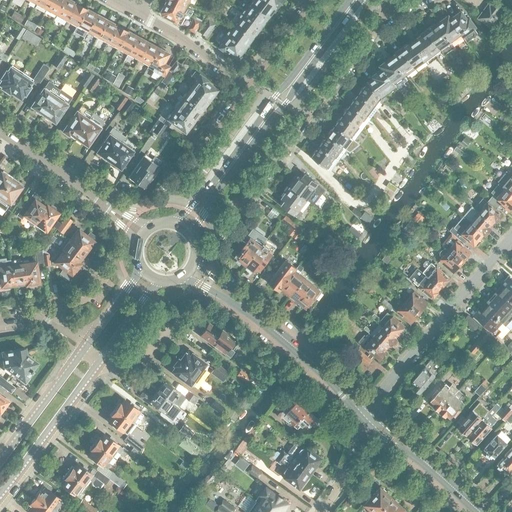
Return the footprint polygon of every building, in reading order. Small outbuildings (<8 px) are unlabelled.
[(36,0),(35,4),(45,9),(50,0),(36,0)] [(50,0),(45,9),(55,15),(63,0),(50,0)] [(69,0),(63,0),(55,15),(66,21),(75,3),(69,0)] [(168,0),(166,4),(184,14),(191,17),(194,11),(187,8),(189,3),(182,0),(168,0)] [(267,0),(253,0),(250,4),(269,18),(277,7),(267,0)] [(504,6),(499,3),(495,0),(490,7),(489,6),(480,18),(493,28),(502,15),(500,13),(504,6)] [(75,3),(66,21),(76,26),(85,9),(75,3)] [(166,4),(162,12),(163,15),(171,19),(170,21),(176,24),(177,22),(179,23),(184,14),(166,4)] [(250,4),(243,14),(261,28),(269,18),(250,4)] [(76,26),(73,31),(83,37),(86,32),(96,14),(85,9),(76,26)] [(13,19),(21,23),(24,17),(17,12),(13,19)] [(448,17),(462,35),(465,39),(475,31),(473,28),(475,26),(470,18),(468,20),(461,12),(451,19),(449,17),(448,17)] [(96,14),(86,32),(96,37),(106,20),(96,14)] [(243,14),(235,24),(253,38),(261,28),(243,14)] [(216,24),(213,22),(215,20),(210,15),(207,19),(209,21),(215,25),(216,24)] [(451,43),(462,35),(448,17),(438,25),(451,43)] [(201,22),(198,20),(194,18),(189,29),(196,33),(196,32),(201,22)] [(106,20),(96,37),(107,43),(116,25),(106,20)] [(206,36),(215,25),(209,21),(201,32),(206,36)] [(18,39),(25,28),(19,24),(12,36),(18,39)] [(235,24),(227,34),(246,48),(253,38),(235,24)] [(116,25),(107,43),(117,48),(126,31),(116,25)] [(441,51),(451,43),(438,25),(434,28),(432,25),(425,30),(441,51)] [(26,29),(23,35),(28,39),(32,33),(30,32),(26,29)] [(426,61),(441,51),(425,30),(420,35),(421,37),(416,40),(423,50),(419,52),(426,61)] [(126,31),(117,48),(127,54),(137,36),(126,31)] [(227,34),(220,45),(221,46),(220,47),(227,52),(228,50),(238,58),(246,48),(227,34)] [(137,36),(127,54),(137,60),(147,42),(137,36)] [(415,69),(426,61),(419,52),(423,50),(416,40),(408,46),(407,44),(400,49),(408,59),(415,69)] [(147,42),(137,60),(147,65),(157,48),(147,42)] [(147,65),(146,68),(162,76),(167,66),(162,64),(168,54),(157,48),(147,65)] [(415,69),(408,59),(400,49),(395,53),(396,55),(391,58),(405,77),(415,69)] [(59,70),(68,57),(61,52),(53,65),(59,70)] [(394,84),(405,77),(391,58),(381,66),(382,67),(382,68),(396,88),(397,87),(394,84)] [(176,61),(168,71),(173,75),(181,64),(176,61)] [(50,68),(43,64),(36,74),(43,78),(50,68)] [(9,91),(22,73),(12,66),(9,70),(7,69),(1,79),(2,80),(0,82),(0,85),(2,86),(1,88),(2,89),(2,91),(5,93),(9,91)] [(92,70),(100,76),(103,72),(94,67),(95,66),(94,66),(92,70)] [(383,98),(396,88),(382,68),(376,72),(377,74),(373,77),(374,78),(368,82),(367,83),(381,96),(382,98),(384,101),(384,100),(383,98)] [(86,88),(94,75),(87,71),(79,83),(86,88)] [(168,71),(161,82),(165,85),(173,75),(168,71)] [(195,79),(190,87),(202,96),(208,101),(211,96),(216,90),(206,82),(207,81),(194,71),(191,76),(195,79)] [(112,81),(115,76),(108,72),(105,78),(112,81)] [(31,85),(30,84),(32,80),(22,73),(9,91),(20,99),(23,94),(25,95),(31,85)] [(93,93),(101,80),(94,75),(86,88),(93,93)] [(118,87),(121,82),(115,78),(112,83),(118,87)] [(44,87),(31,106),(35,109),(35,112),(40,115),(42,113),(43,114),(59,90),(52,86),(53,85),(48,81),(44,87)] [(382,98),(381,96),(367,83),(364,87),(363,87),(359,92),(360,93),(359,95),(361,96),(378,109),(384,101),(382,98)] [(131,95),(134,89),(128,86),(125,91),(131,95)] [(182,96),(182,97),(200,111),(208,101),(202,96),(190,87),(182,96)] [(59,90),(43,114),(44,114),(43,117),(47,120),(50,119),(55,122),(72,97),(60,89),(59,90)] [(128,99),(124,96),(121,94),(112,106),(119,111),(128,99)] [(378,109),(361,96),(359,95),(356,98),(355,98),(352,102),(352,103),(351,105),(370,119),(378,109)] [(182,97),(174,108),(192,122),(200,111),(182,97)] [(135,104),(129,100),(128,99),(119,111),(126,116),(135,104)] [(77,110),(63,131),(74,139),(92,113),(81,105),(77,110)] [(363,129),(370,119),(351,105),(349,108),(347,108),(344,112),(344,114),(343,115),(363,129)] [(160,116),(158,118),(159,119),(160,120),(167,125),(173,130),(176,124),(185,131),(192,122),(174,108),(165,120),(160,116)] [(92,113),(74,139),(82,144),(83,142),(87,145),(104,121),(92,113)] [(355,140),(363,129),(343,115),(341,118),(339,118),(336,122),(336,124),(336,125),(355,140)] [(154,117),(146,129),(151,133),(152,132),(160,120),(159,119),(158,120),(154,117)] [(160,120),(152,132),(159,136),(164,129),(167,125),(160,120)] [(347,150),(355,140),(336,125),(333,128),(332,128),(328,133),(329,135),(328,136),(347,150)] [(122,141),(124,137),(112,129),(109,133),(110,134),(97,153),(102,156),(101,158),(105,161),(108,160),(122,141)] [(339,161),(347,150),(328,136),(325,139),(324,139),(321,143),(321,145),(320,146),(339,161)] [(461,143),(465,146),(470,141),(465,137),(461,143)] [(120,168),(133,149),(122,141),(108,160),(109,161),(109,164),(113,167),(115,165),(120,168)] [(331,171),(339,161),(320,146),(317,149),(316,149),(312,154),(313,156),(312,156),(331,171)] [(151,161),(144,156),(128,177),(143,188),(159,166),(158,165),(161,161),(154,157),(151,161)] [(0,195),(11,179),(8,177),(10,175),(3,171),(2,173),(1,172),(0,173),(0,195)] [(291,187),(308,199),(316,189),(314,188),(318,183),(306,174),(302,179),(299,176),(291,187)] [(511,192),(511,175),(507,181),(502,177),(498,181),(506,187),(511,192)] [(0,207),(4,211),(8,205),(21,186),(22,184),(16,179),(14,182),(11,179),(0,195),(0,207)] [(300,210),(308,199),(291,187),(283,198),(286,200),(282,205),(295,214),(299,218),(303,213),(300,210)] [(511,208),(511,192),(506,187),(498,197),(494,194),(490,199),(489,200),(498,207),(503,202),(504,203),(502,204),(510,211),(511,208)] [(37,198),(39,196),(34,193),(27,203),(26,203),(18,215),(19,216),(24,215),(35,223),(47,205),(37,198)] [(489,200),(490,199),(485,194),(482,197),(488,201),(483,207),(479,204),(475,208),(493,223),(496,220),(498,222),(504,215),(488,201),(489,200)] [(46,230),(58,213),(57,211),(58,209),(51,205),(50,207),(47,205),(35,223),(46,230)] [(463,215),(485,234),(486,235),(492,229),(490,227),(493,223),(475,208),(472,205),(463,215)] [(463,215),(450,231),(451,232),(465,243),(468,239),(474,245),(485,234),(463,215)] [(292,227),(295,223),(286,216),(283,220),(292,227)] [(67,217),(58,230),(63,234),(72,221),(67,217)] [(417,237),(423,230),(411,220),(402,230),(414,240),(413,242),(418,246),(428,255),(432,249),(422,241),(417,237)] [(283,230),(287,225),(282,221),(279,226),(283,230)] [(293,236),(300,226),(295,223),(292,227),(288,233),(293,236)] [(293,236),(297,240),(305,230),(300,226),(293,236)] [(79,230),(70,241),(87,254),(95,244),(93,242),(96,238),(90,233),(87,236),(79,230)] [(247,267),(263,245),(255,239),(252,237),(239,254),(242,257),(240,260),(241,261),(241,262),(247,267)] [(67,238),(60,249),(63,251),(80,264),(87,254),(70,241),(67,238)] [(324,242),(320,238),(315,245),(319,248),(324,242)] [(270,250),(274,245),(267,240),(263,245),(247,267),(252,271),(253,270),(254,271),(257,268),(261,271),(274,253),(270,250)] [(449,250),(463,263),(472,252),(458,240),(449,250)] [(449,250),(445,247),(443,248),(441,249),(440,250),(439,251),(439,253),(439,254),(439,255),(439,257),(439,258),(440,259),(441,259),(440,260),(455,273),(463,263),(449,250)] [(44,263),(44,266),(51,265),(49,254),(43,249),(42,250),(44,263)] [(63,251),(55,262),(64,269),(60,273),(68,279),(72,275),(73,273),(75,275),(80,269),(77,267),(80,264),(63,251)] [(5,259),(0,259),(0,285),(3,285),(3,288),(15,287),(11,266),(11,262),(11,260),(5,261),(5,259)] [(22,260),(11,262),(11,266),(15,287),(26,285),(23,264),(22,260)] [(280,290),(297,268),(287,260),(270,282),(280,290)] [(411,262),(418,268),(420,266),(413,260),(411,262)] [(36,262),(23,264),(26,285),(30,284),(30,287),(38,285),(37,283),(39,283),(36,262)] [(435,265),(431,262),(423,272),(428,277),(442,289),(451,278),(435,265)] [(301,287),(306,279),(299,274),(301,271),(297,268),(280,290),(290,297),(298,287),(299,286),(300,286),(301,287)] [(433,299),(442,289),(428,277),(425,280),(424,279),(418,286),(433,299)] [(501,287),(511,297),(511,280),(509,278),(501,287)] [(327,291),(326,290),(319,284),(317,287),(306,279),(301,287),(300,286),(299,286),(298,287),(290,297),(310,313),(320,300),(327,291)] [(418,289),(413,285),(405,279),(403,281),(414,291),(405,301),(408,303),(420,313),(429,303),(415,292),(418,289)] [(511,314),(511,297),(501,287),(492,296),(511,314)] [(506,326),(511,319),(511,314),(492,296),(484,305),(506,326)] [(382,302),(392,311),(395,307),(384,299),(382,302)] [(420,313),(408,303),(405,301),(397,311),(411,323),(420,313)] [(498,335),(506,326),(484,305),(476,315),(498,335)] [(375,313),(371,317),(378,324),(379,317),(375,313)] [(405,327),(393,316),(389,313),(379,324),(383,328),(395,338),(405,327)] [(475,331),(479,325),(468,315),(464,321),(475,331)] [(200,335),(215,346),(222,351),(224,352),(224,353),(230,357),(234,352),(231,350),(237,342),(234,340),(235,339),(221,329),(220,331),(208,323),(200,335)] [(372,335),(374,333),(366,326),(365,328),(372,335)] [(397,340),(395,338),(383,328),(379,333),(378,332),(374,337),(387,348),(391,344),(393,345),(396,346),(398,343),(397,340)] [(485,331),(469,349),(475,354),(488,338),(491,335),(485,331)] [(387,348),(374,337),(370,333),(367,337),(364,335),(359,341),(381,360),(381,359),(384,360),(386,357),(385,354),(386,354),(384,352),(387,348)] [(12,372),(26,354),(25,348),(14,350),(2,352),(4,366),(12,372)] [(358,348),(354,353),(368,364),(372,360),(358,348)] [(182,354),(178,359),(201,376),(205,370),(202,367),(205,363),(187,350),(184,355),(182,354)] [(434,366),(442,357),(438,352),(429,362),(434,366)] [(32,369),(36,363),(26,355),(26,354),(12,372),(25,381),(33,370),(32,369)] [(358,358),(351,367),(358,373),(366,364),(358,358)] [(193,387),(201,376),(178,359),(174,365),(176,366),(172,371),(193,387)] [(426,386),(438,373),(432,368),(434,366),(429,362),(411,382),(415,385),(414,387),(421,393),(422,391),(424,391),(427,388),(426,386)] [(224,379),(229,373),(217,365),(212,371),(224,379)] [(235,377),(246,384),(251,377),(240,369),(235,377)] [(487,389),(491,384),(485,379),(481,383),(475,391),(480,396),(487,389)] [(158,391),(157,392),(171,402),(178,407),(185,398),(183,396),(184,395),(164,380),(158,388),(159,389),(158,391)] [(5,388),(11,393),(15,388),(6,381),(2,386),(5,388)] [(453,384),(450,387),(444,382),(440,387),(432,396),(434,397),(431,401),(434,403),(434,404),(435,405),(435,407),(437,409),(439,409),(440,410),(459,389),(453,384)] [(461,406),(469,398),(459,389),(440,410),(441,410),(441,413),(443,415),(446,415),(447,416),(447,415),(451,418),(454,415),(455,417),(463,408),(461,406)] [(143,391),(139,397),(153,408),(155,406),(172,418),(179,408),(178,407),(171,402),(157,392),(158,391),(156,390),(151,397),(143,391)] [(197,398),(187,390),(184,395),(183,396),(185,398),(193,403),(197,398)] [(310,410),(299,400),(295,404),(289,399),(285,403),(285,402),(278,410),(279,411),(277,414),(292,428),(294,425),(298,428),(301,424),(304,427),(307,424),(310,427),(313,424),(314,425),(319,420),(309,411),(310,410)] [(119,403),(114,409),(135,424),(135,423),(137,424),(144,415),(140,412),(124,400),(121,404),(119,403)] [(210,407),(219,414),(225,407),(215,400),(210,407)] [(501,416),(505,420),(511,412),(511,410),(509,407),(501,416)] [(468,435),(488,412),(484,408),(480,413),(478,415),(473,410),(459,426),(460,427),(460,429),(463,432),(465,432),(468,435)] [(110,418),(109,420),(125,432),(127,434),(135,424),(114,409),(109,416),(110,418)] [(492,427),(491,426),(497,420),(488,412),(468,435),(471,438),(471,440),(475,443),(477,443),(478,443),(492,427)] [(183,425),(179,431),(189,438),(193,432),(183,425)] [(494,457),(507,443),(511,439),(501,430),(498,434),(485,448),(488,451),(486,453),(492,458),(494,456),(494,457)] [(98,437),(94,442),(96,444),(95,444),(112,457),(116,452),(123,457),(128,451),(123,447),(122,448),(112,441),(113,440),(110,438),(109,438),(103,434),(100,438),(98,437)] [(123,440),(133,447),(138,451),(140,453),(144,447),(128,435),(123,440)] [(184,436),(178,445),(195,457),(201,448),(184,436)] [(294,444),(287,453),(290,455),(289,457),(293,460),(292,461),(310,474),(322,458),(318,456),(320,453),(319,453),(319,452),(320,452),(320,451),(319,450),(318,449),(317,449),(317,448),(316,448),(315,448),(314,449),(312,451),(308,448),(308,449),(305,447),(302,448),(301,449),(299,448),(299,445),(297,443),(294,444)] [(91,450),(88,455),(100,464),(96,469),(95,469),(109,479),(118,486),(119,486),(121,488),(125,484),(122,482),(123,480),(112,472),(111,472),(107,469),(110,464),(108,462),(112,457),(95,444),(95,445),(93,444),(89,449),(91,450)] [(511,445),(504,454),(507,456),(504,459),(503,458),(498,464),(503,469),(511,459),(511,445)] [(133,456),(138,451),(133,447),(129,453),(133,456)] [(276,452),(272,457),(275,460),(276,461),(284,451),(282,450),(280,453),(278,451),(276,452)] [(245,451),(241,456),(253,465),(256,467),(260,461),(245,451)] [(284,451),(276,461),(282,465),(283,464),(287,467),(282,474),(286,476),(286,478),(289,481),(291,481),(300,487),(301,486),(303,486),(305,483),(305,480),(310,474),(292,461),(293,460),(289,457),(290,455),(287,453),(284,451)] [(511,459),(503,469),(510,475),(511,472),(511,459)] [(71,466),(67,472),(69,473),(68,474),(85,486),(90,480),(93,482),(93,485),(96,487),(98,486),(100,488),(103,484),(105,485),(109,479),(95,469),(91,475),(76,463),(73,467),(71,466)] [(258,479),(263,471),(256,467),(253,465),(248,472),(258,479)] [(64,480),(61,484),(80,498),(83,493),(81,492),(85,486),(68,474),(66,473),(62,478),(64,480)] [(58,508),(63,501),(45,488),(42,493),(40,491),(35,498),(53,511),(57,506),(58,508)] [(253,499),(257,501),(260,504),(271,511),(283,511),(288,504),(266,488),(262,494),(258,492),(253,499)] [(374,511),(381,511),(393,499),(387,494),(387,492),(384,489),(382,489),(381,488),(366,504),(374,511)] [(52,511),(53,511),(35,498),(29,504),(32,506),(29,510),(30,511),(52,511)] [(77,505),(87,511),(96,511),(98,511),(82,499),(77,505)] [(226,511),(233,511),(236,508),(224,499),(219,506),(212,501),(226,511)] [(402,511),(405,510),(399,505),(399,502),(395,499),(394,499),(393,499),(381,511),(402,511)] [(226,511),(212,501),(209,507),(215,511),(214,511),(226,511)] [(271,511),(260,504),(257,501),(248,511),(271,511)]
